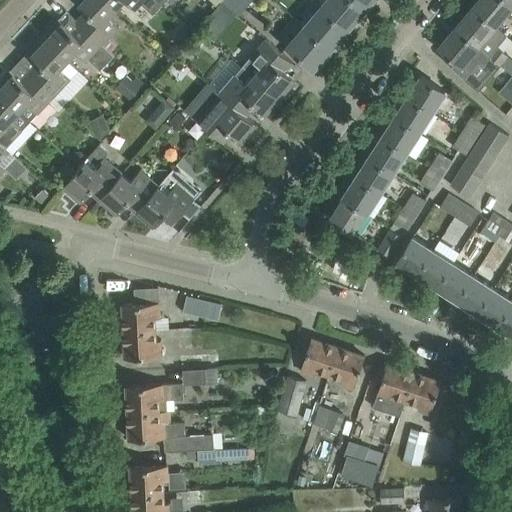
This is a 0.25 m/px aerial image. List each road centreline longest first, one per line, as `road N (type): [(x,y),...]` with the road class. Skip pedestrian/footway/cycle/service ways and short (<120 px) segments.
road 1 (residential): [(248,284),(258,226),(303,146),(427,0)]
road 2 (residential): [(511,373),(248,284)]
road 3 (residential): [(92,511),(82,269)]
road 4 (residential): [(248,284),(99,241),(82,269)]
road 5 (residential): [(75,511),(0,352)]
road 6 (residential): [(511,511),(505,406),(511,388)]
